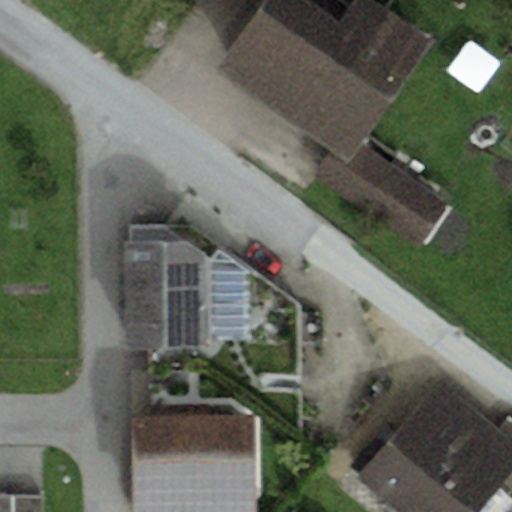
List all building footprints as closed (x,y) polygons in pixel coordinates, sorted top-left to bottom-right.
[(346,0),(340,10),(324,0),(262,0),(215,72),(331,149),(347,160),(360,141),(436,27),(394,0),(346,0)] [(360,141),(347,160),(331,149),(312,177),(419,248),(450,201),(360,141)] [(187,228),(130,225),(129,244),(124,244),(127,351),(150,351),(206,350),(210,262),(220,250),(216,246),(187,228)] [(300,307),(220,250),(210,262),(206,350),(150,351),(150,405),(298,405),(300,307)] [(511,445),(439,385),(357,478),(395,511),(480,511),(511,475),(511,445)] [(255,511),(254,418),(131,419),(131,511),(255,511)] [(0,511),(43,511),(43,494),(0,493),(0,511)]
